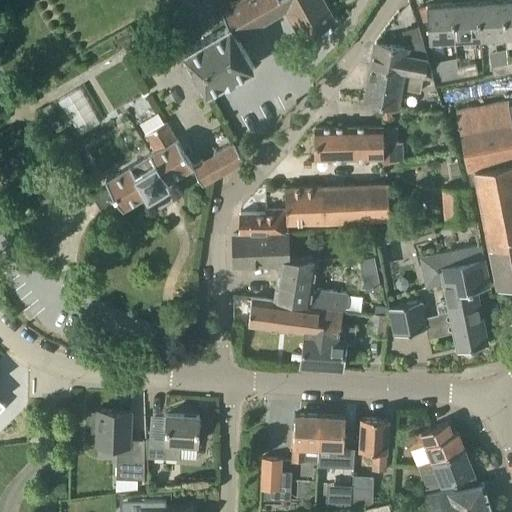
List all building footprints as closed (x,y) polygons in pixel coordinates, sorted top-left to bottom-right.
[(0,17),(10,13),(6,0),(3,0),(0,2),(0,17)] [(216,0),(217,1),(223,12),(224,14),(230,25),(184,52),(206,91),(254,66),(237,37),(286,9),(292,20),(303,39),(335,20),(323,0),(216,0)] [(481,37),(507,36),(505,0),(479,2),(481,37)] [(455,39),(481,37),(479,2),(453,3),(455,39)] [(429,40),(455,39),(453,3),(427,5),(429,40)] [(433,75),(425,50),(376,42),(372,62),(423,74),(433,75)] [(420,91),(423,74),(372,62),(366,99),(397,105),(402,81),(408,82),(407,89),(420,91)] [(494,76),(510,72),(508,62),(491,66),(494,76)] [(458,77),(478,74),(477,64),(456,67),(458,77)] [(442,80),(458,77),(456,67),(441,70),(442,80)] [(60,95),(78,133),(100,122),(81,85),(60,95)] [(511,98),(456,109),(468,171),(475,170),(498,287),(511,284),(511,98)] [(393,116),(389,104),(380,106),(384,119),(393,116)] [(194,167),(194,166),(166,121),(144,134),(155,151),(106,180),(124,210),(193,168),(194,167)] [(402,141),(398,141),(398,126),(382,126),(315,127),(316,158),(382,157),(382,162),(403,160),(402,141)] [(194,167),(193,168),(203,184),(245,158),(234,141),(194,166),(194,167)] [(286,209),(286,222),(390,219),(388,183),(286,187),(286,209)] [(447,223),(471,222),(468,186),(444,188),(447,223)] [(286,222),(286,209),(266,209),(266,213),(240,212),(240,231),(286,232),(286,222)] [(234,264),(281,263),(285,263),(285,253),(286,242),(309,242),(309,232),(286,232),(286,235),(233,234),(234,264)] [(490,285),(484,258),(482,244),(437,252),(444,283),(448,303),(474,298),(473,288),(490,285)] [(319,304),(343,309),(344,309),(346,292),(317,288),(316,291),(312,291),(318,258),(285,253),(285,263),(281,263),(274,299),(319,304)] [(357,262),(362,287),(375,285),(371,259),(357,262)] [(313,327),(315,305),(252,297),(249,324),(305,332),(306,326),(313,327)] [(439,314),(425,317),(421,300),(388,307),(394,334),(426,328),(428,338),(454,332),(457,350),(487,344),(477,298),(474,298),(448,303),(437,305),(439,314)] [(319,306),(315,305),(313,327),(306,326),(305,332),(300,364),(342,367),(346,342),(354,344),(357,326),(341,323),(343,309),(319,304),(319,306)] [(388,314),(388,309),(380,308),(380,313),(372,312),(369,334),(385,337),(388,314)] [(137,478),(144,478),(146,439),(131,439),(131,411),(99,410),(99,413),(94,413),(94,431),(99,431),(99,446),(117,446),(116,478),(137,478)] [(322,461),(323,414),(295,413),(295,429),(293,428),(292,445),(293,445),(292,460),(322,461)] [(165,440),(150,439),(147,439),(149,457),(181,459),(182,443),(198,444),(200,416),(167,414),(165,440)] [(323,414),(322,461),(331,462),(331,466),(343,466),(344,448),(346,448),(346,431),(345,431),(346,416),(323,414)] [(362,417),(360,455),(373,456),(373,470),(386,470),(388,418),(362,417)] [(426,468),(465,449),(458,431),(453,433),(448,421),(407,438),(418,466),(420,465),(421,468),(426,468)] [(454,487),(478,481),(465,449),(426,468),(421,468),(426,488),(442,484),(452,480),(454,487)] [(280,490),(281,471),(282,458),(263,457),(261,489),(280,490)] [(353,474),(351,507),(372,503),(373,476),(353,474)] [(137,478),(116,478),(116,491),(137,488),(137,478)] [(492,511),(492,510),(484,481),(481,481),(482,483),(479,484),(478,481),(454,487),(424,495),(428,511),(492,511)] [(351,506),(352,485),(334,484),(333,505),(351,506)] [(190,511),(190,507),(166,507),(166,504),(166,499),(144,499),(144,511),(190,511)]
